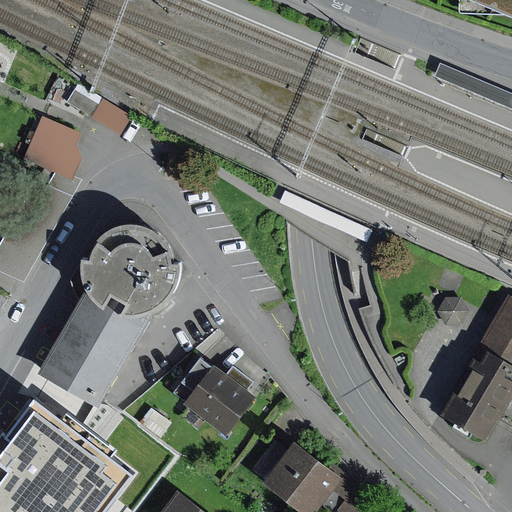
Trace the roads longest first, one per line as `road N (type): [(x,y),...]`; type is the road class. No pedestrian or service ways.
road 1 (tertiary): [(466,507),(356,391),(320,304),(293,0)]
road 2 (residential): [(0,370),(93,202),(137,185),(169,203),(338,427)]
road 3 (residential): [(336,0),(511,66)]
